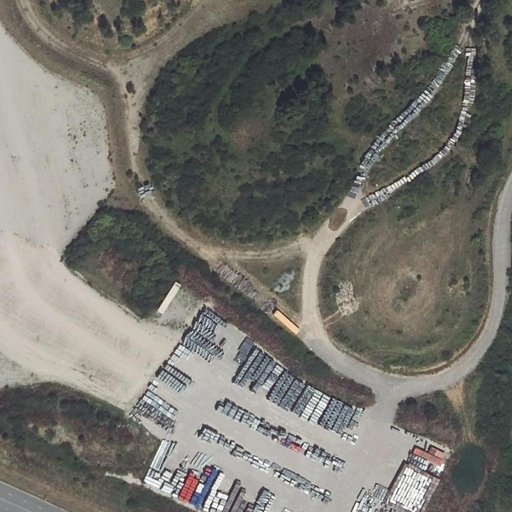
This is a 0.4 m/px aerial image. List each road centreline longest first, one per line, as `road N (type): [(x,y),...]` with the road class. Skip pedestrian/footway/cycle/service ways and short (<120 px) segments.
road 1 (track): [(19,0),(34,28),(120,85),(134,163),(164,218),(332,357)]
road 2 (track): [(482,0),(435,83),(370,152),(322,243),(309,305),(332,357)]
road 3 (track): [(332,357),(356,371),(416,381),(464,362),(495,313),(503,209),(511,191)]
road 4 (track): [(342,217),(453,140),(465,114),(467,25)]
road 5 (track): [(322,243),(268,256),(192,244)]
road 6 (track): [(207,0),(117,82)]
